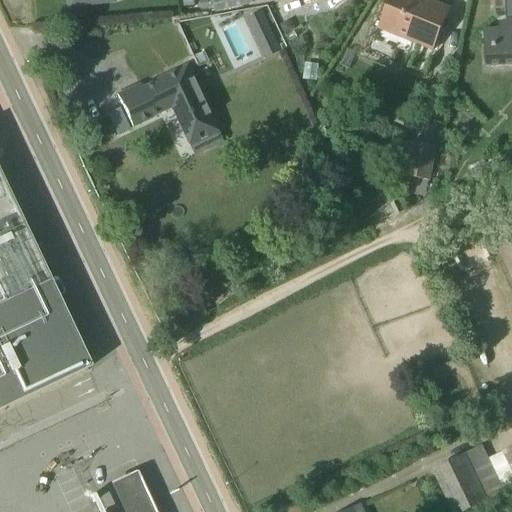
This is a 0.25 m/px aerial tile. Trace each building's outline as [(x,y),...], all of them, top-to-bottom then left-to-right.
[(250,0),(226,0),(229,10),(251,6),(250,0)] [(448,12),(418,0),(390,0),(378,31),(431,53),(448,12)] [(482,31),(484,69),(511,67),(511,0),(508,0),(504,0),(505,22),(501,22),(498,26),(498,30),(482,31)] [(267,32),(260,17),(247,24),(254,38),(267,32)] [(130,130),(171,111),(189,150),(220,136),(187,64),(115,98),(130,130)] [(435,149),(410,144),(403,177),(428,182),(435,149)] [(0,410),(88,369),(0,182),(0,410)] [(511,446),(487,458),(482,447),(431,470),(450,511),(468,511),(504,495),(502,491),(511,486),(511,446)] [(156,511),(135,467),(107,480),(122,511),(156,511)]
